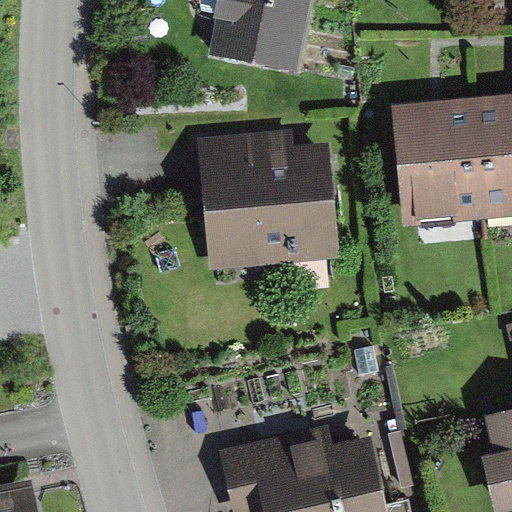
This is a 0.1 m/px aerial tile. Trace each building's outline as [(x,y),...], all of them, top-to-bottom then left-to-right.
[(225,0),(216,65),(308,78),(319,0),(225,0)] [(511,100),(408,112),(413,227),(511,218),(511,100)] [(301,136),(208,144),(219,270),(353,259),(344,148),(302,152),(301,136)] [(511,411),(500,413),(511,477),(511,411)] [(303,437),(235,449),(245,511),(268,511),(273,511),(394,511),(381,435),(305,448),(303,437)] [(32,488),(0,494),(0,511),(36,511),(33,495),(32,488)]
